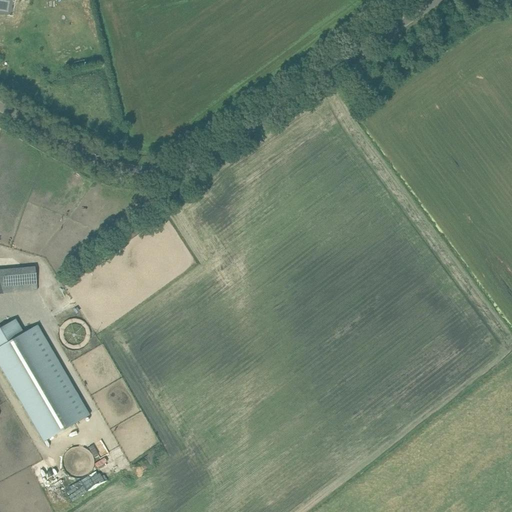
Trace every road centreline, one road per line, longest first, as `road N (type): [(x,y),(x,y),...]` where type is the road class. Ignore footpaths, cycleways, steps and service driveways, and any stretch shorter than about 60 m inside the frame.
road 1 (unclassified): [(437,0),(233,141),(179,167),(150,171),(94,160),(0,106)]
road 2 (unknown): [(0,306),(39,298),(50,285),(45,263),(0,253)]
